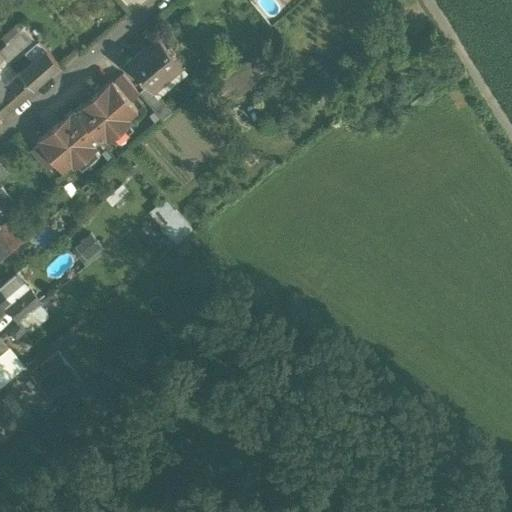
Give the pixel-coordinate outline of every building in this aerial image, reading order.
[(20,21),(3,37),(7,41),(3,46),(10,53),(15,59),(25,51),(36,41),(35,40),(20,21)] [(158,35),(128,61),(147,84),(151,88),(152,88),(181,62),(158,35)] [(36,41),(25,51),(33,61),(20,71),(32,86),(59,62),(38,38),(35,40),(36,41)] [(3,46),(0,48),(0,61),(10,53),(3,46)] [(13,77),(0,62),(0,72),(8,82),(13,77)] [(8,82),(0,88),(0,113),(1,114),(32,86),(20,71),(13,77),(8,82)] [(138,92),(123,73),(114,80),(129,99),(138,92)] [(111,78),(75,108),(74,107),(37,138),(56,160),(63,169),(74,159),(77,162),(94,147),(91,144),(99,138),(100,140),(108,133),(111,136),(128,121),(126,118),(137,108),(129,99),(114,80),(111,78)] [(152,88),(151,88),(147,84),(139,91),(162,119),(172,110),(152,88)] [(56,160),(40,142),(31,149),(47,168),(56,160)] [(18,205),(1,185),(0,185),(0,205),(7,214),(18,205)] [(169,196),(151,210),(176,242),(194,228),(169,196)] [(7,228),(0,233),(0,257),(23,238),(8,220),(4,224),(7,228)] [(91,260),(106,247),(93,231),(77,243),(91,260)] [(17,272),(0,285),(0,287),(11,300),(7,303),(7,304),(11,309),(21,300),(17,295),(28,286),(17,272)] [(28,286),(17,295),(21,300),(11,309),(19,319),(40,301),(28,286)] [(0,287),(0,309),(7,304),(7,303),(11,300),(0,287)] [(0,335),(0,352),(8,346),(0,335)] [(58,350),(30,373),(43,388),(71,366),(58,350)] [(63,379),(46,392),(54,403),(72,390),(63,379)] [(0,429),(16,417),(0,397),(0,429)]
